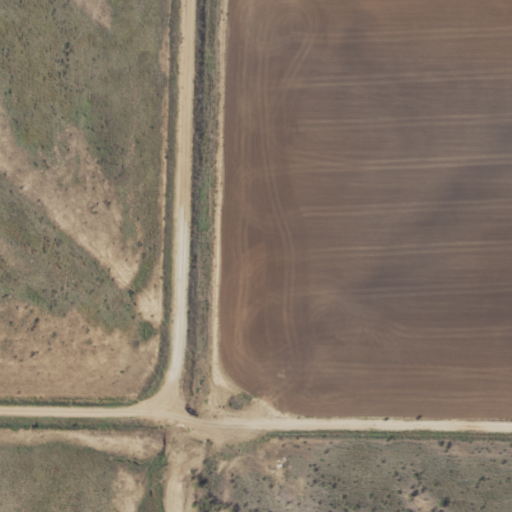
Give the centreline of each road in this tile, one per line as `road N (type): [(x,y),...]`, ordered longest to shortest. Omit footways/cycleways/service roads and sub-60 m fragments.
road 1 (residential): [(170,398),(177,0)]
road 2 (residential): [(511,424),(211,418),(170,398)]
road 3 (residential): [(0,432),(42,434),(170,398)]
